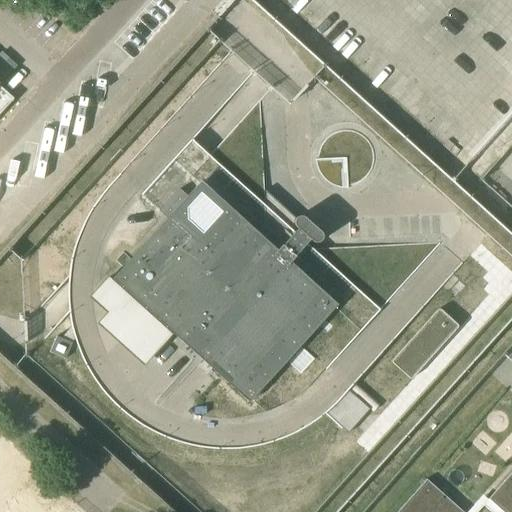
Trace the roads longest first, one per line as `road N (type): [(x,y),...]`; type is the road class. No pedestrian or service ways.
road 1 (unknown): [(479,219),(331,393),(302,415),(228,435),(179,419),(123,379),(92,335),(86,270),(108,215),(175,133),(264,40),(292,44),(356,99)]
road 2 (unknown): [(356,99),(479,219)]
